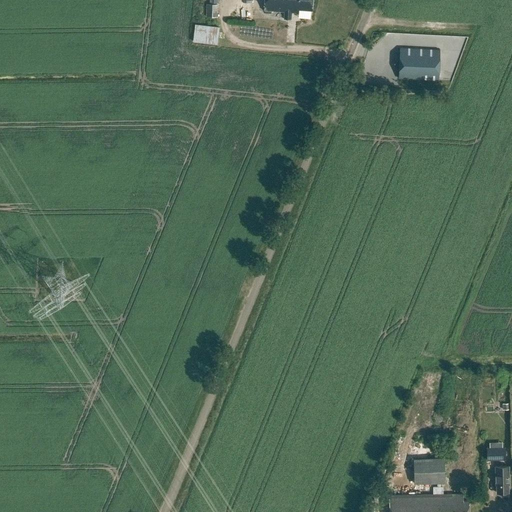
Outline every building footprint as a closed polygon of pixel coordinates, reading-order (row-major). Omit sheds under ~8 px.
[(240,0),(240,17),(255,18),(255,0),(240,0)] [(312,0),(264,0),(264,10),(284,12),(284,19),(291,19),(291,12),(298,13),(299,9),(312,10),(312,0)] [(218,17),(218,4),(206,4),(206,17),(218,17)] [(218,43),(220,25),(195,23),(193,41),(218,43)] [(399,47),(397,78),(437,80),(438,49),(399,47)] [(505,447),(486,447),(486,460),(505,459),(505,447)] [(415,482),(446,482),(446,456),(415,456),(415,482)] [(508,484),(509,484),(508,466),(496,466),(496,484),(497,484),(497,493),(508,492),(508,484)] [(463,494),(389,495),(389,511),(469,511),(469,501),(463,501),(463,494)]
